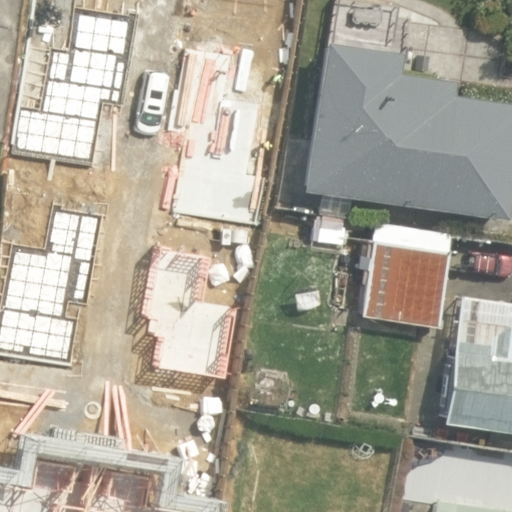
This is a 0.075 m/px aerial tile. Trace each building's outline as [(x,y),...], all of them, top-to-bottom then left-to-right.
[(378,70),(379,54),(309,46),(295,185),(496,206),(507,102),(422,93),(424,75),(378,70)] [(434,220),(359,212),(348,317),(423,324),(434,220)] [(217,239),(66,216),(55,289),(26,284),(9,394),(189,422),(217,239)] [(511,305),(440,294),(420,419),(511,433),(511,305)] [(511,511),(511,508),(419,494),(415,511),(511,511)]
